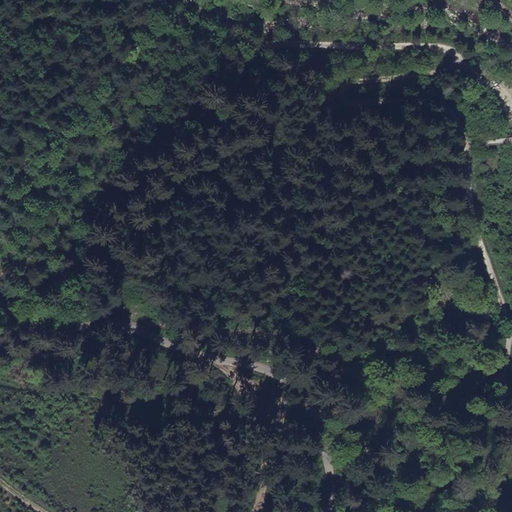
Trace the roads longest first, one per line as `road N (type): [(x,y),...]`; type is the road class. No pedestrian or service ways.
road 1 (unclassified): [(0,302),(67,335),(154,335),(244,370),(285,372),(321,412),(332,511)]
road 2 (track): [(175,342),(237,329),(295,331),(357,404),(380,511)]
road 3 (track): [(466,143),(476,228),(511,318)]
road 4 (track): [(244,370),(269,460),(256,511)]
road 5 (track): [(0,376),(117,329)]
